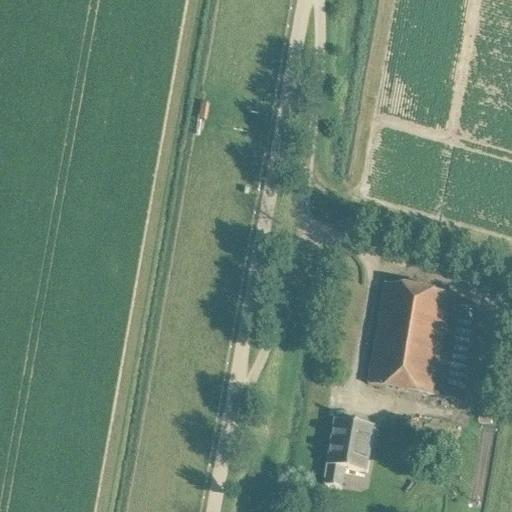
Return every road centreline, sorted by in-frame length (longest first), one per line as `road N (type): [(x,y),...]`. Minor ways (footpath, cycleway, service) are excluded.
road 1 (unclassified): [(213,511),(306,0)]
road 2 (track): [(273,317),(297,246),(316,234),(299,209),(318,80)]
road 3 (track): [(316,234),(346,241),(367,255),(376,274),(357,384)]
